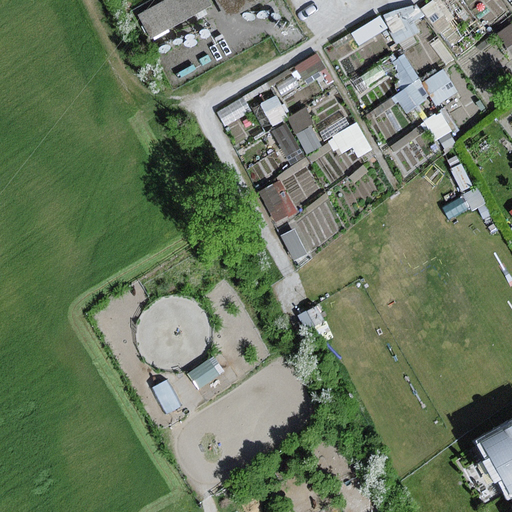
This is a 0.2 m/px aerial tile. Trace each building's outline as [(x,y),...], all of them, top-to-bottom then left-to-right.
[(211,0),(154,0),(139,7),(150,33),(214,6),(211,0)] [(221,0),(226,9),(244,0),(221,0)] [(511,22),(483,42),(499,67),(511,57),(511,22)] [(407,51),(387,63),(412,107),(432,95),(407,51)] [(425,76),(436,101),(459,91),(447,66),(425,76)] [(264,99),(272,124),(288,118),(280,94),(264,99)] [(287,159),(323,144),(309,108),(273,122),(287,159)] [(331,135),(343,155),(370,139),(358,119),(331,135)] [(277,220),(297,210),(282,178),(261,188),(277,220)] [(316,307),(298,316),(307,333),(325,324),(316,307)] [(330,329),(319,335),(330,354),(341,348),(330,329)] [(205,364),(189,375),(199,390),(223,373),(213,358),(205,364)] [(167,381),(153,389),(166,414),(180,406),(167,381)] [(511,424),(478,443),(487,457),(480,461),(492,483),(500,479),(509,495),(511,493),(511,424)]
